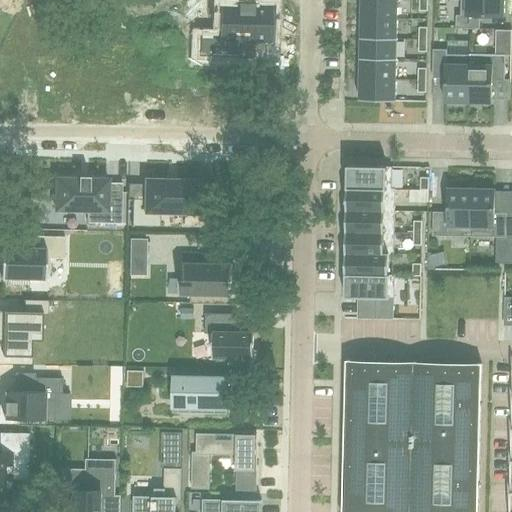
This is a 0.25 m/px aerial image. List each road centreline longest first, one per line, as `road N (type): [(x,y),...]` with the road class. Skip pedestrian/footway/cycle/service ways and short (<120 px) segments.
road 1 (residential): [(309,140),(0,136)]
road 2 (residential): [(303,347),(511,351)]
road 3 (residential): [(303,347),(309,140)]
road 4 (residential): [(511,144),(309,140)]
road 5 (residential): [(298,511),(303,347)]
road 6 (residential): [(311,0),(309,140)]
